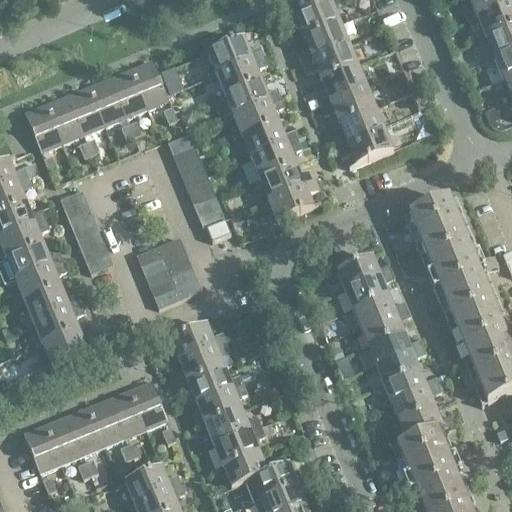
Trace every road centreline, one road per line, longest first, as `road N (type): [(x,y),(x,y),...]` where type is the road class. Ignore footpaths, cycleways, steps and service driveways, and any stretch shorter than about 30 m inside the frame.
road 1 (residential): [(206,279),(154,164),(94,190),(153,330),(217,304)]
road 2 (residential): [(370,511),(283,306),(277,268)]
road 3 (residential): [(277,268),(310,239),(489,163)]
road 4 (residential): [(489,163),(469,141),(410,0)]
road 5 (unclassified): [(0,47),(114,0)]
